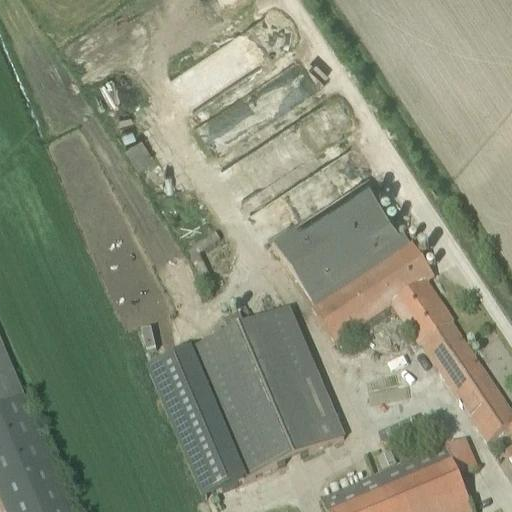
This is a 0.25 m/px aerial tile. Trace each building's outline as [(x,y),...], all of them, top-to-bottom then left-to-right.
[(239,130),(231,113),(223,117),(219,108),(180,126),(193,152),(239,130)] [(137,171),(153,160),(140,139),(123,149),(137,171)] [(429,363),(487,448),(508,435),(511,431),(511,418),(452,328),(454,327),(427,286),(434,281),(413,249),(411,250),(368,186),(272,248),(314,311),(312,314),(335,350),(391,312),(418,352),(415,356),(422,367),(429,363)] [(201,504),(345,443),(289,313),(244,332),(238,320),(222,327),(228,339),(146,373),(201,504)] [(119,332),(130,357),(143,351),(133,326),(119,332)] [(0,499),(5,511),(68,511),(0,348),(0,499)] [(323,511),(471,511),(458,480),(477,471),(463,443),(321,505),(323,511)] [(382,474),(395,468),(390,457),(377,463),(382,474)]
